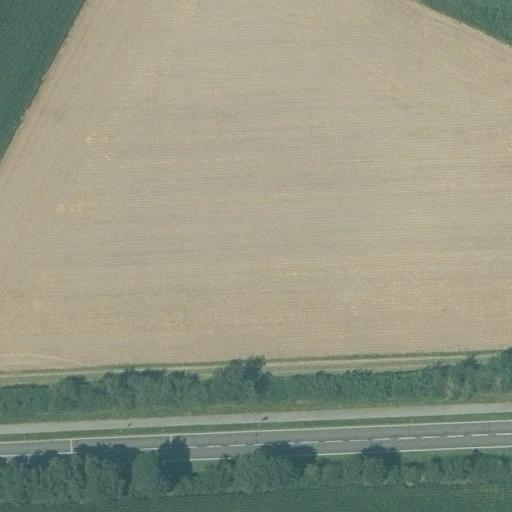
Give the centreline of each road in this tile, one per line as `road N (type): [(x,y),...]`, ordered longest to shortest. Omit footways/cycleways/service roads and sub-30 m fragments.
road 1 (secondary): [(0,452),(511,431)]
road 2 (track): [(0,359),(511,344)]
